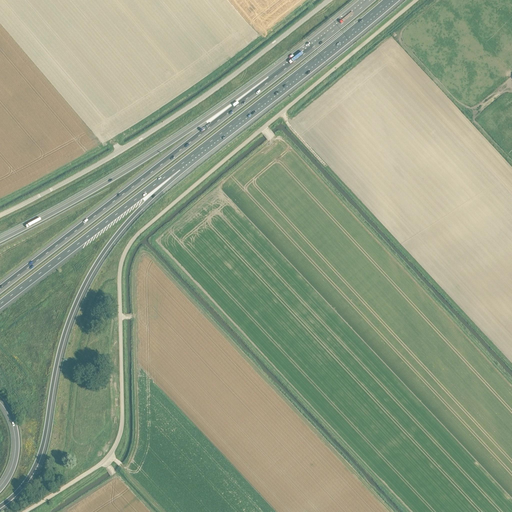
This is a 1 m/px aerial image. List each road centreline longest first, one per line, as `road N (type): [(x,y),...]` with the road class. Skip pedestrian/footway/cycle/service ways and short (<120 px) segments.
road 1 (unclassified): [(23,511),(110,456),(125,433),(127,274),(135,243),(419,0)]
road 2 (motorway): [(310,49),(0,289)]
road 3 (unclassified): [(0,216),(129,144),(326,0)]
road 4 (motorway): [(0,505),(39,454),(58,355),(82,287),(118,231),(177,166)]
road 5 (motorway): [(310,49),(118,176),(0,239)]
road 6 (motorway): [(177,166),(388,0)]
road 7 (motorway): [(0,304),(177,166)]
